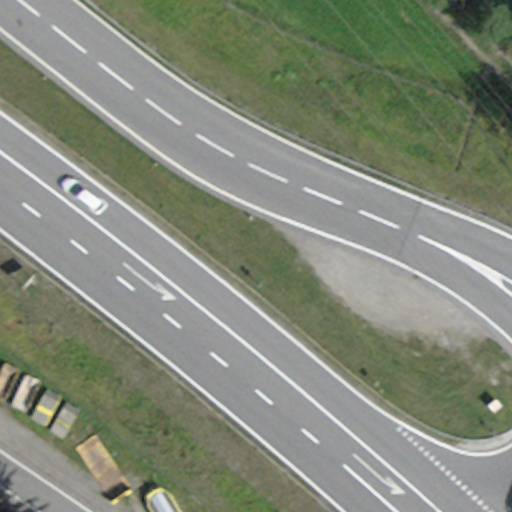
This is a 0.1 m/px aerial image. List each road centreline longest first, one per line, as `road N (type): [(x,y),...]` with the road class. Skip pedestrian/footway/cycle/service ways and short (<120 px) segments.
road 1 (tertiary): [(7,0),(145,109),(307,204),(511,279)]
road 2 (primary): [(420,511),(191,310),(0,163)]
